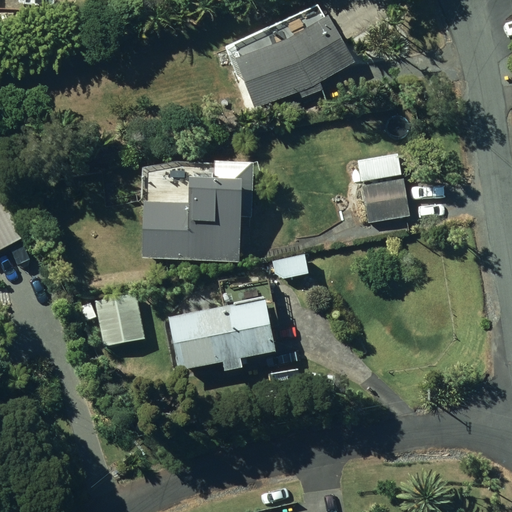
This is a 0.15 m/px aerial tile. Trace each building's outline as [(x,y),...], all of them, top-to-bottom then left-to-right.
[(238,59),(256,108),(301,90),(303,97),(323,89),(320,81),(356,61),(330,15),(291,39),(238,59)] [(143,258),(241,261),(246,180),(192,177),(191,202),(145,200),(143,258)] [(363,184),(369,222),(410,215),(404,178),(363,184)] [(0,194),(0,250),(25,236),(2,194),(0,194)] [(305,259),(270,269),(274,286),(310,277),(305,259)] [(95,301),(104,347),(146,338),(137,292),(95,301)] [(225,362),(227,370),(245,367),(243,359),(279,352),(268,298),(170,317),(181,370),(225,362)]
